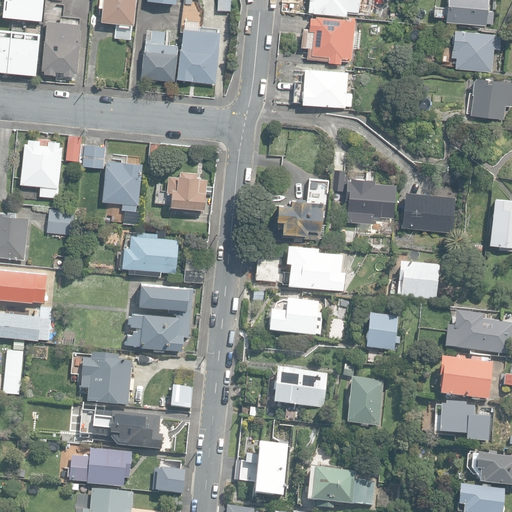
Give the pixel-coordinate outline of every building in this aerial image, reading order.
[(42,0),(2,0),(1,18),(40,22),(42,0)] [(115,37),(131,39),(132,25),(134,25),(136,0),(98,0),(98,7),(103,8),(101,21),(116,23),(115,37)] [(217,0),(217,10),(231,11),(231,0),(217,0)] [(308,0),(307,11),(346,15),(347,10),(358,12),(358,0),(308,0)] [(445,22),(486,26),(486,24),(493,24),(494,12),(487,12),(488,0),(443,0),(442,9),(446,10),(445,22)] [(328,61),(340,62),(340,56),(350,57),(351,46),(358,47),(360,30),(353,30),(354,16),(347,15),(347,18),(314,15),(314,17),(308,16),(307,28),(302,27),(300,46),(307,47),(306,58),(328,60),(328,61)] [(63,76),(74,77),(74,74),(77,74),(82,30),(80,30),(81,24),(47,20),(42,70),(44,70),(44,74),(55,75),(55,71),(64,72),(63,76)] [(179,79),(216,83),(222,32),(219,32),(220,28),(199,26),(200,22),(185,20),(179,79)] [(142,78),(174,82),(178,45),(164,44),(165,31),(147,29),(142,78)] [(0,73),(30,76),(31,71),(33,71),(37,35),(0,31),(0,73)] [(455,68),(491,72),(493,49),(500,49),(501,37),(495,36),(495,35),(454,31),(451,58),(456,58),(455,68)] [(302,104),(346,107),(346,106),(351,106),(352,93),(346,93),(348,72),(305,69),(304,82),(295,81),(294,102),(302,102),(302,104)] [(469,113),(503,117),(504,105),(511,105),(511,99),(511,79),(473,75),(471,93),(472,93),(471,101),(468,100),(467,109),(470,109),(469,113)] [(68,135),(66,160),(79,161),(81,144),(82,136),(68,135)] [(39,196),(56,197),(56,195),(58,195),(63,146),(60,146),(60,142),(51,141),(51,138),(37,137),(37,139),(27,138),(27,143),(25,143),(21,184),(40,186),(39,196)] [(149,163),(160,164),(162,144),(151,143),(149,163)] [(106,147),(81,144),(79,161),(79,165),(83,165),(83,166),(104,168),(106,147)] [(107,160),(102,201),(122,204),(122,209),(136,211),(142,164),(107,160)] [(331,190),(342,190),(344,170),(334,169),(331,190)] [(183,212),(203,214),(207,179),(197,178),(198,173),(181,171),(180,177),(169,175),(167,193),(172,193),(170,205),(184,207),(183,212)] [(347,219),(373,222),(374,218),(380,219),(380,215),(394,216),(397,183),(375,181),(376,178),(350,175),(347,219)] [(402,224),(453,229),(457,194),(405,189),(402,224)] [(498,247),(511,248),(511,207),(510,207),(511,198),(493,196),(489,242),(499,243),(498,247)] [(292,238),(300,239),(301,236),(318,238),(322,200),(291,197),(290,203),(278,202),(276,225),(281,226),(281,233),(292,234),(292,238)] [(47,232),(70,234),(70,233),(73,233),(75,212),(50,209),(47,232)] [(0,256),(24,260),(29,218),(16,216),(16,213),(8,212),(8,213),(6,213),(5,212),(3,212),(2,212),(0,211),(0,256)] [(125,222),(137,223),(138,213),(126,212),(125,222)] [(165,238),(166,229),(157,228),(156,233),(133,231),(132,235),(130,234),(129,247),(124,247),(123,249),(121,249),(119,264),(121,264),(121,267),(128,268),(128,273),(160,276),(160,271),(174,272),(177,239),(165,238)] [(287,283),(343,289),(345,271),(340,270),(342,252),(317,249),(317,246),(287,242),(285,260),(290,260),(287,283)] [(256,279),(279,282),(282,255),(259,252),(256,279)] [(185,268),(205,270),(206,258),(186,256),(185,268)] [(396,295),(435,299),(437,280),(439,280),(440,272),(438,272),(439,265),(399,262),(396,295)] [(0,297),(45,302),(45,299),(48,299),(49,294),(46,294),(48,272),(0,267),(0,297)] [(183,280),(204,283),(206,271),(185,268),(183,280)] [(176,314),(176,316),(191,317),(194,288),(143,283),(141,305),(165,307),(165,312),(176,314)] [(254,298),(270,300),(271,291),(255,288),(254,298)] [(269,331),(315,336),(316,335),(320,335),(321,328),(316,327),(319,303),(288,300),(286,312),(271,311),(269,331)] [(0,334),(49,339),(53,307),(41,306),(40,309),(36,309),(35,315),(0,311),(0,334)] [(189,336),(191,317),(176,316),(143,312),(143,314),(132,313),(132,315),(128,315),(128,322),(130,323),(130,326),(137,327),(137,331),(132,330),(132,334),(127,333),(126,344),(153,347),(153,350),(164,352),(165,349),(182,350),(184,336),(189,336)] [(368,313),(365,347),(393,349),(394,342),(399,342),(399,336),(395,336),(397,315),(368,313)] [(444,348),(510,355),(511,336),(503,335),(504,324),(481,321),(482,317),(454,314),(453,328),(446,327),(444,348)] [(23,350),(24,338),(15,338),(14,349),(23,350)] [(3,392),(19,394),(24,351),(7,349),(3,392)] [(87,387),(86,401),(128,405),(129,389),(132,390),(133,378),(130,377),(132,361),(118,359),(119,354),(91,351),(90,357),(83,357),(80,387),(87,387)] [(440,395),(489,400),(492,363),(487,363),(488,359),(470,357),(470,362),(463,361),(463,357),(455,356),(455,360),(442,359),(438,390),(441,390),(440,395)] [(346,376),(353,377),(354,367),(348,366),(346,376)] [(273,402),(323,407),(327,372),(299,369),(299,367),(291,367),(291,368),(277,367),(277,369),(274,369),(272,388),(274,388),(273,402)] [(511,375),(505,375),(503,386),(511,386),(511,375)] [(360,427),(368,428),(369,425),(379,426),(384,381),(351,378),(347,423),(361,424),(360,427)] [(171,407),(191,409),(193,388),(173,386),(171,407)] [(439,433),(469,435),(469,433),(476,434),(477,420),(475,420),(476,409),(471,408),(472,405),(467,405),(467,402),(446,400),(446,404),(441,404),(439,433)] [(242,416),(259,417),(259,407),(243,406),(242,416)] [(118,446),(162,450),(163,434),(159,434),(161,417),(114,412),(107,419),(95,418),(92,440),(115,443),(118,446)] [(254,494),(283,497),(287,446),(259,444),(258,455),(247,454),(246,463),(257,464),(254,494)] [(79,483),(124,487),(125,478),(130,479),(132,453),(90,449),(90,457),(84,456),(83,467),(81,467),(79,483)] [(480,470),(479,482),(511,485),(511,457),(496,456),(496,453),(488,452),(487,455),(477,454),(475,470),(480,470)] [(235,480),(254,481),(255,466),(236,464),(235,480)] [(317,507),(333,508),(333,502),(372,506),(375,482),(355,480),(356,472),(310,467),(307,500),(317,501),(317,507)] [(461,511),(501,511),(504,490),(459,485),(457,504),(462,504),(461,511)] [(132,511),(134,493),(92,489),(91,510),(83,509),(83,511),(132,511)]
